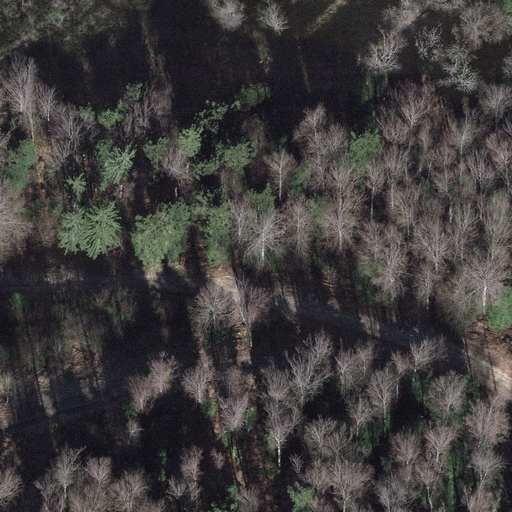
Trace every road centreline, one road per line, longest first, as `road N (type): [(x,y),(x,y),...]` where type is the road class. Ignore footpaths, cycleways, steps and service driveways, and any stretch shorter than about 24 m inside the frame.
road 1 (track): [(0,278),(198,280),(427,341),(511,381)]
road 2 (track): [(0,425),(143,380),(245,359),(496,371)]
road 3 (track): [(337,0),(511,21)]
